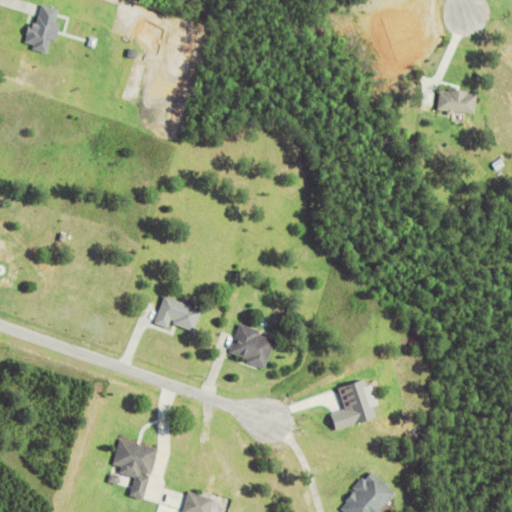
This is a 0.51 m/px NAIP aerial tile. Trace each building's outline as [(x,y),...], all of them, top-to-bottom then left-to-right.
[(61,40),(66,23),(60,21),(63,9),(45,3),(38,27),(32,25),(26,44),(52,51),(56,38),(61,40)] [(441,111),(479,112),(479,91),(442,89),(441,111)] [(174,323),(198,330),(204,306),(165,296),(158,324),(173,328),(174,323)] [(288,315),(291,307),(299,309),(296,317),(288,315)] [(231,352),(241,325),(260,332),(257,340),(273,346),(266,365),(231,352)] [(348,409),(333,413),(338,430),(382,418),(379,405),(383,404),(378,384),(371,386),(369,379),(342,386),(348,409)] [(143,474),(142,476),(150,478),(144,500),(131,497),(136,479),(120,474),(122,467),(115,465),(121,439),(158,449),(151,476),(143,474)] [(385,511),(401,493),(373,470),(343,507),(349,511),(385,511)] [(213,511),(217,497),(190,492),(186,511),(213,511)]
